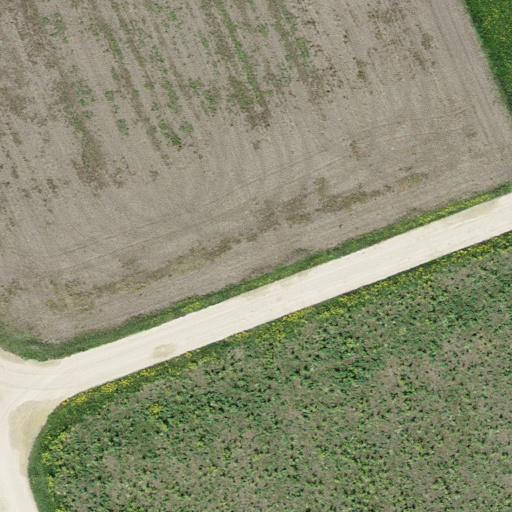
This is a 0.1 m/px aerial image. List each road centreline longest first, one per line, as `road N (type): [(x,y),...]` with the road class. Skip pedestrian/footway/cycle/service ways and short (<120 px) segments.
road 1 (track): [(0,414),(511,211)]
road 2 (motorway): [(511,347),(69,511)]
